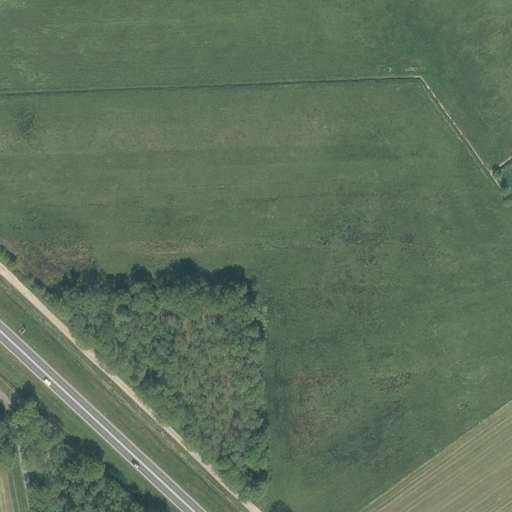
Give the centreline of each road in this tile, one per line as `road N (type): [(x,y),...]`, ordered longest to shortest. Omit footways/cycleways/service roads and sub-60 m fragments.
road 1 (track): [(0,269),(256,511)]
road 2 (trunk): [(194,511),(0,331)]
